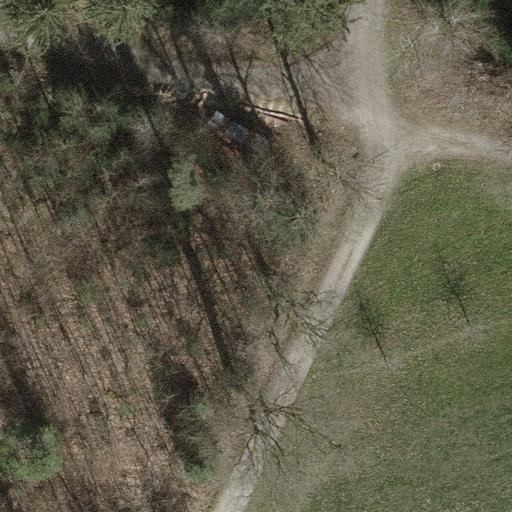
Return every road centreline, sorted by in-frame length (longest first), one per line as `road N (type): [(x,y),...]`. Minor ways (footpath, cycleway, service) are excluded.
road 1 (track): [(236,511),(381,192),(396,118)]
road 2 (track): [(396,118),(0,35)]
road 3 (track): [(396,118),(368,12),(372,0)]
road 4 (track): [(396,118),(511,151)]
